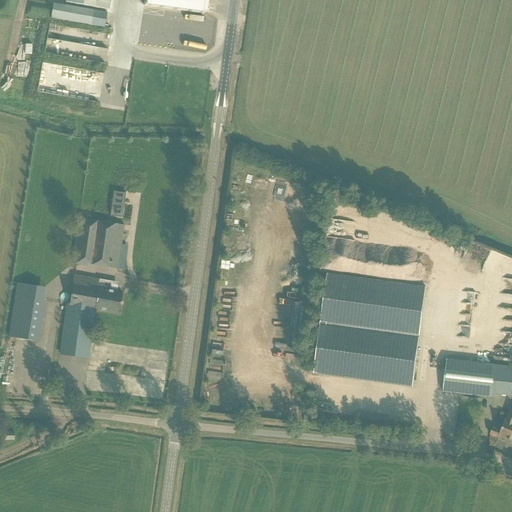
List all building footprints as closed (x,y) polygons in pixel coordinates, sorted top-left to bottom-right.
[(109,0),(65,0),(65,2),(108,10),(109,0)] [(144,0),(143,6),(203,14),(204,0),(144,0)] [(188,21),(188,26),(198,27),(199,15),(193,14),(193,21),(188,21)] [(39,53),(97,61),(99,47),(72,44),(74,29),(43,25),(39,53)] [(110,216),(122,218),(125,194),(113,192),(110,216)] [(72,264),(77,265),(87,266),(87,264),(117,269),(123,225),(79,219),(72,264)] [(327,274),(313,373),(412,387),(426,288),(327,274)] [(67,304),(61,344),(60,354),(88,359),(94,310),(118,314),(122,293),(109,291),(111,282),(75,276),(71,305),(67,304)] [(44,289),(17,284),(8,337),(36,342),(43,301),(42,301),(44,289)] [(511,366),(446,359),(443,382),(442,392),(494,398),(494,394),(511,395),(511,366)] [(316,410),(337,412),(338,405),(317,403),(316,410)] [(499,438),(499,436),(511,440),(511,409),(509,409),(505,420),(500,432),(492,429),(490,435),(499,438)] [(0,439),(14,440),(14,432),(0,431),(0,439)]
